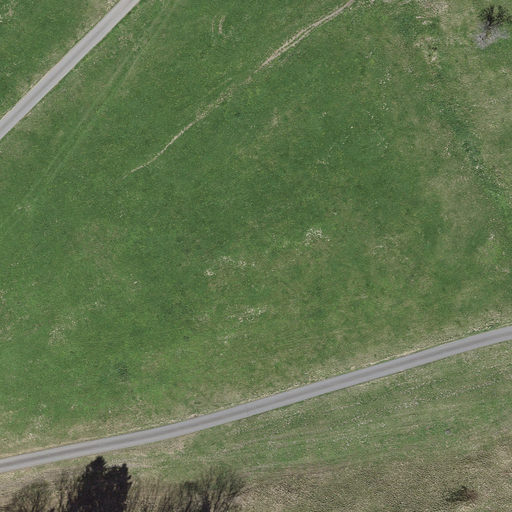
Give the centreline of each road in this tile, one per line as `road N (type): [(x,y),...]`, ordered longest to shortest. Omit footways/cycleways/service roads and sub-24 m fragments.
road 1 (unclassified): [(0,473),(121,452),(511,325)]
road 2 (unclassified): [(0,141),(133,0)]
